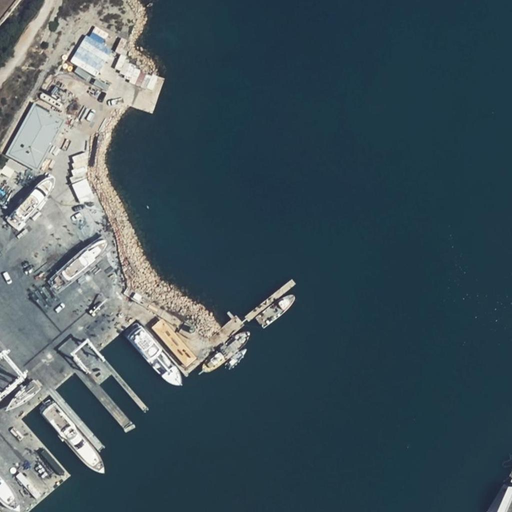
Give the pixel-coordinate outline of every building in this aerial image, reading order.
[(64,119),(34,103),(6,156),(36,170),(64,119)] [(16,229),(59,186),(48,175),(6,219),(16,229)] [(72,185),(79,200),(92,194),(85,179),(72,185)] [(63,280),(111,250),(103,238),(56,268),(63,280)] [(163,319),(152,328),(186,367),(196,359),(163,319)] [(185,323),(180,333),(191,339),(195,338),(196,335),(197,331),(195,329),(185,323)] [(511,511),(511,487),(509,488),(496,511),(511,511)]
